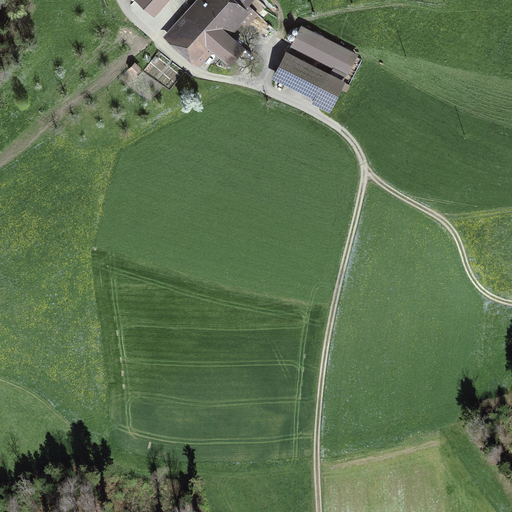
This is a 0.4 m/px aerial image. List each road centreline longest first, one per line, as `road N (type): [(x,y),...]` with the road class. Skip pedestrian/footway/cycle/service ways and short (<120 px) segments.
road 1 (track): [(319,511),(324,363),(366,169)]
road 2 (unclassified): [(340,131),(260,88),(200,78),(121,0)]
road 3 (track): [(366,169),(447,227),(485,295),(511,307)]
